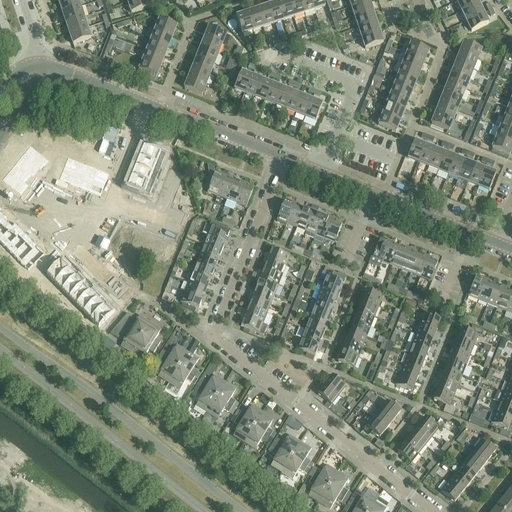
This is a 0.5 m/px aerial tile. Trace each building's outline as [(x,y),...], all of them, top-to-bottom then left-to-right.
[(77,0),(72,0),(59,4),(62,14),(80,9),(77,0)] [(145,0),(138,0),(127,4),(131,14),(149,8),(145,0)] [(287,0),(277,4),(283,22),(294,18),(287,0)] [(298,0),(288,0),(287,0),(294,18),(304,15),(298,0)] [(310,0),(298,0),(304,15),(314,11),(310,0)] [(322,0),(310,0),(314,11),(325,8),(322,0)] [(368,0),(348,0),(351,9),(369,3),(368,0)] [(475,0),(463,0),(456,3),(461,13),(478,5),(475,0)] [(369,3),(351,9),(354,19),(373,13),(369,3)] [(277,4),(267,7),(273,25),(283,22),(277,4)] [(478,5),(461,13),(466,23),(483,15),(478,5)] [(267,7),(257,10),(263,28),(273,25),(267,7)] [(80,9),(62,14),(66,25),(83,19),(80,9)] [(257,10),(247,14),(253,32),(263,28),(257,10)] [(373,13),(354,19),(358,29),(376,23),(373,13)] [(242,35),(253,32),(247,14),(236,17),(242,35)] [(483,15),(466,23),(471,33),(488,25),(483,15)] [(83,19),(66,25),(69,35),(87,29),(83,19)] [(159,20),(155,31),(172,38),(177,27),(159,20)] [(376,23),(358,29),(361,39),(379,33),(376,23)] [(209,28),(204,39),(222,46),(226,35),(209,28)] [(87,29),(69,35),(73,46),(91,40),(87,29)] [(172,38),(155,31),(151,41),(168,48),(172,38)] [(379,33),(361,39),(365,50),(383,44),(379,33)] [(204,39),(200,49),(218,56),(222,46),(204,39)] [(168,48),(151,41),(147,51),(164,58),(168,48)] [(114,42),(112,47),(125,53),(128,46),(118,42),(118,43),(114,42)] [(463,44),(459,54),(477,61),(481,51),(463,44)] [(410,45),(406,56),(424,63),(428,52),(410,45)] [(200,49),(196,59),(214,66),(218,56),(200,49)] [(164,58),(147,51),(143,61),(160,68),(164,58)] [(459,54),(455,65),(473,71),(477,61),(459,54)] [(424,63),(406,56),(402,65),(420,73),(424,63)] [(196,59),(192,69),(210,76),(214,66),(196,59)] [(160,68),(143,61),(139,71),(156,78),(160,68)] [(420,73),(402,65),(398,76),(416,83),(420,73)] [(455,65),(451,75),(469,82),(473,71),(455,65)] [(192,69),(189,79),(206,86),(210,76),(192,69)] [(234,90),(244,94),(252,77),(241,73),(234,90)] [(451,75),(447,85),(465,92),(469,82),(451,75)] [(416,83),(398,76),(394,86),(412,93),(416,83)] [(262,81),(252,77),(244,94),(254,98),(262,81)] [(202,96),(206,86),(189,79),(184,90),(202,96)] [(272,85),(262,81),(254,98),(265,103),(272,85)] [(282,89),(272,85),(265,103),(275,107),(282,89)] [(447,85),(443,95),(461,102),(465,92),(447,85)] [(412,93),(394,86),(390,96),(408,103),(412,93)] [(292,93),(282,89),(275,107),(285,111),(292,93)] [(302,97),(292,93),(285,111),(295,115),(302,97)] [(443,95),(439,105),(457,112),(461,102),(443,95)] [(408,103),(390,96),(386,106),(404,113),(408,103)] [(312,101),(302,97),(295,115),(305,119),(312,101)] [(323,105),(312,101),(305,119),(315,123),(323,105)] [(439,105),(435,115),(453,122),(457,112),(439,105)] [(404,113),(386,106),(382,116),(400,123),(404,113)] [(449,132),(453,122),(435,115),(431,125),(449,132)] [(400,123),(382,116),(378,126),(396,134),(400,123)] [(511,121),(504,119),(500,129),(511,133),(511,121)] [(511,133),(500,129),(496,139),(511,145),(511,133)] [(511,149),(511,145),(496,139),(492,149),(509,156),(511,149)] [(407,160),(418,164),(425,146),(414,142),(407,160)] [(435,150),(425,146),(418,164),(428,168),(435,150)] [(30,147),(22,156),(39,170),(41,172),(41,171),(49,162),(30,147)] [(143,147),(138,158),(161,167),(166,156),(143,147)] [(445,154),(435,150),(428,168),(438,172),(445,154)] [(455,158),(445,154),(438,172),(448,176),(455,158)] [(22,156),(16,164),(31,176),(31,177),(33,178),(39,170),(22,156)] [(59,181),(70,186),(79,163),(68,158),(59,181)] [(138,158),(135,167),(157,177),(161,167),(138,158)] [(465,162),(455,158),(448,176),(458,180),(465,162)] [(458,180),(455,187),(465,192),(468,184),(475,166),(465,162),(458,180)] [(79,163),(70,186),(79,189),(88,167),(79,163)] [(16,164),(9,172),(25,184),(31,177),(31,176),(16,164)] [(485,170),(475,166),(468,184),(478,188),(485,170)] [(88,167),(79,189),(89,193),(98,170),(88,167)] [(135,167),(131,177),(154,186),(157,177),(135,167)] [(98,170),(89,193),(100,198),(109,175),(98,170)] [(496,175),(485,170),(478,188),(488,192),(496,175)] [(9,172),(2,181),(21,197),(28,187),(29,187),(25,184),(9,172)] [(207,194),(217,198),(225,177),(221,175),(220,178),(214,175),(207,194)] [(131,177),(126,188),(149,197),(154,186),(131,177)] [(229,179),(225,177),(217,198),(227,201),(234,183),(228,181),(229,179)] [(227,201),(224,207),(234,211),(236,205),(244,184),(240,183),(239,185),(234,183),(227,201)] [(248,186),(244,184),(236,205),(246,209),(253,191),(247,189),(248,186)] [(277,221),(287,225),(295,205),(291,203),(290,206),(284,203),(277,221)] [(299,206),(295,205),(287,225),(296,229),(303,211),(298,209),(299,206)] [(309,213),(303,211),(296,229),(305,233),(314,212),(310,211),(309,213)] [(305,233),(304,236),(314,240),(322,219),(317,216),(318,214),(317,214),(314,212),(305,233)] [(314,240),(313,241),(323,245),(324,241),(333,220),(329,218),(328,221),(322,219),(314,240)] [(337,222),(333,220),(324,241),(334,245),(342,226),(336,224),(337,222)] [(5,221),(0,225),(0,240),(12,228),(5,222),(5,221)] [(12,228),(0,240),(0,244),(5,250),(22,232),(15,225),(12,228)] [(211,227),(207,237),(228,245),(229,241),(227,240),(229,234),(211,227)] [(22,232),(5,250),(12,257),(30,240),(22,232)] [(228,245),(207,237),(203,246),(221,254),(224,248),(226,249),(228,245)] [(30,240),(12,257),(19,264),(37,247),(30,240)] [(371,258),(368,264),(380,269),(382,264),(390,243),(386,241),(385,244),(380,241),(373,259),(371,258)] [(395,245),(390,243),(382,264),(392,268),(399,249),(394,247),(395,245)] [(221,254),(203,246),(200,256),(220,264),(222,260),(219,259),(221,254)] [(37,247),(19,264),(28,273),(45,255),(37,247)] [(404,251),(399,249),(392,268),(401,271),(409,251),(405,249),(404,251)] [(266,256),(265,260),(286,268),(290,258),(271,251),(269,257),(266,256)] [(414,252),(409,251),(401,271),(411,275),(418,257),(413,255),(414,252)] [(220,264),(200,256),(196,265),(214,273),(216,267),(219,268),(220,264)] [(423,259),(418,257),(411,275),(420,279),(428,258),(424,256),(423,259)] [(432,260),(428,258),(420,279),(430,283),(437,265),(431,262),(432,260)] [(63,259),(46,276),(54,284),(68,270),(68,271),(72,267),(71,267),(63,259)] [(286,268),(265,260),(263,264),(266,265),(264,270),(282,278),(286,268)] [(214,273),(196,265),(192,275),(213,283),(214,279),(212,278),(214,273)] [(68,270),(54,284),(61,292),(75,278),(75,277),(68,271),(68,270)] [(259,275),(257,279),(278,287),(282,278),(264,270),(261,276),(259,275)] [(75,278),(61,292),(68,299),(82,285),(83,285),(86,282),(86,281),(79,274),(78,274),(75,277),(75,278)] [(336,306),(338,300),(340,295),(342,296),(346,288),(343,287),(346,281),(327,274),(308,321),(329,330),(331,325),(328,324),(332,314),(335,315),(338,307),(336,306)] [(213,283),(192,275),(188,284),(206,292),(208,286),(211,287),(213,283)] [(278,287),(257,279),(256,283),(258,284),(256,289),(274,297),(278,287)] [(468,298),(478,302),(486,281),(482,280),(481,282),(475,280),(468,298)] [(490,283),(486,281),(478,302),(487,306),(495,287),(489,285),(490,283)] [(206,292),(188,284),(184,294),(205,302),(207,298),(204,297),(206,292)] [(82,285),(68,299),(75,306),(89,292),(83,285),(82,285)] [(500,290),(495,287),(487,306),(497,309),(505,289),(501,287),(500,290)] [(89,292),(75,306),(83,313),(100,296),(93,289),(93,288),(89,292)] [(251,294),(250,298),(270,306),(274,297),(256,289),(254,295),(251,294)] [(509,290),(505,289),(497,309),(506,313),(511,298),(511,294),(508,293),(509,290)] [(366,292),(362,303),(378,309),(382,299),(366,292)] [(205,302),(184,294),(180,304),(183,305),(195,310),(199,311),(201,305),(203,306),(205,302)] [(100,296),(83,313),(90,321),(107,303),(100,296)] [(107,303),(90,321),(98,329),(116,312),(121,307),(112,298),(107,303)] [(270,306),(250,298),(248,302),(251,303),(248,308),(267,316),(270,306)] [(362,303),(358,313),(374,319),(378,309),(362,303)] [(183,305),(181,308),(194,313),(195,310),(183,305)] [(244,313),(242,317),(263,325),(267,316),(248,308),(246,314),(244,313)] [(358,313),(354,323),(370,329),(374,319),(358,313)] [(424,315),(419,326),(436,332),(440,322),(424,315)] [(127,316),(119,325),(141,339),(150,324),(139,317),(133,327),(131,325),(134,320),(127,316)] [(242,317),(240,321),(243,322),(241,328),(264,337),(267,327),(263,325),(242,317)] [(329,330),(308,321),(304,331),(323,338),(325,333),(327,334),(329,330)] [(354,323),(350,332),(366,339),(372,341),(376,331),(370,329),(354,323)] [(150,324),(141,339),(157,349),(160,344),(155,341),(161,331),(150,324)] [(120,348),(131,355),(141,339),(119,325),(110,335),(120,342),(124,336),(126,338),(120,348)] [(436,332),(419,326),(415,336),(432,342),(436,332)] [(461,330),(457,341),(474,347),(478,337),(481,338),(483,333),(472,329),(470,334),(461,330)] [(323,338),(304,331),(301,340),(321,349),(323,344),(321,343),(323,338)] [(350,332),(346,343),(362,349),(366,339),(350,332)] [(415,336),(411,346),(428,353),(432,342),(415,336)] [(106,339),(101,345),(110,353),(116,346),(106,339)] [(141,339),(131,355),(142,361),(149,351),(153,354),(157,349),(141,339)] [(321,349),(301,340),(297,350),(315,357),(317,352),(320,353),(321,349)] [(457,341),(453,351),(470,357),(474,347),(457,341)] [(195,342),(188,354),(192,357),(200,345),(195,342)] [(346,343),(342,353),(358,359),(362,349),(346,343)] [(411,346),(407,356),(424,362),(428,353),(411,346)] [(166,354),(162,359),(178,369),(188,354),(177,347),(171,357),(166,354)] [(453,351),(449,361),(466,367),(470,357),(453,351)] [(358,359),(342,353),(337,363),(354,370),(358,359)] [(188,354),(178,369),(194,379),(198,374),(193,371),(199,361),(192,357),(188,354)] [(424,362),(407,356),(403,366),(420,372),(424,362)] [(158,378),(169,384),(178,369),(162,359),(159,365),(164,368),(158,378)] [(449,361),(445,371),(462,377),(466,367),(449,361)] [(372,366),(369,374),(374,376),(378,367),(374,365),(373,366),(372,366)] [(420,372),(403,366),(399,376),(416,382),(420,372)] [(178,369),(169,384),(180,391),(186,381),(191,384),(194,379),(178,369)] [(445,371),(441,381),(458,388),(462,377),(445,371)] [(205,374),(201,379),(207,382),(210,377),(205,374)] [(416,382),(399,376),(395,386),(412,393),(416,382)] [(203,384),(200,389),(216,399),(225,384),(214,377),(208,387),(203,384)] [(332,377),(325,386),(338,397),(346,388),(332,377)] [(441,381),(437,391),(454,398),(458,388),(441,381)] [(225,384),(216,399),(232,409),(235,404),(230,401),(236,391),(225,384)] [(511,385),(507,384),(503,394),(511,397),(511,385)] [(338,397),(325,386),(318,395),(331,406),(338,397)] [(195,408),(206,414),(216,399),(200,389),(196,395),(201,398),(195,408)] [(454,398),(437,391),(433,401),(449,408),(454,398)] [(511,397),(503,394),(499,404),(511,409),(511,397)] [(216,399),(206,414),(217,421),(224,411),(228,414),(232,409),(216,399)] [(271,402),(267,407),(272,411),(276,406),(271,402)] [(386,402),(379,411),(393,422),(400,413),(386,402)] [(511,419),(511,409),(499,404),(495,414),(511,421),(511,419)] [(241,414),(237,419),(253,429),(263,414),(252,407),(246,417),(241,414)] [(393,422),(379,411),(372,419),(386,430),(393,422)] [(263,414),(253,429),(269,439),(273,433),(268,430),(274,421),(263,414)] [(511,421),(495,414),(491,425),(507,431),(511,421)] [(290,416),(285,424),(299,431),(301,427),(294,422),(295,420),(290,416)] [(233,437),(244,444),(253,429),(237,419),(234,425),(239,428),(233,437)] [(386,430),(372,419),(365,428),(379,439),(386,430)] [(425,419),(418,428),(432,439),(439,430),(425,419)] [(418,428),(411,436),(425,447),(432,439),(418,428)] [(253,429),(244,444),(255,451),(261,441),(266,444),(269,439),(253,429)] [(411,436),(404,445),(418,456),(425,447),(411,436)] [(278,444),(275,449),(291,459),(300,444),(289,437),(283,447),(278,444)] [(481,442),(474,450),(488,461),(495,453),(481,442)] [(311,450),(300,444),(291,459),(310,470),(310,471),(313,465),(305,460),(311,450)] [(418,456),(404,445),(397,453),(411,465),(418,456)] [(270,467),(281,474),(291,459),(275,449),(271,454),(276,457),(270,467)] [(488,461),(474,450),(468,459),(481,470),(488,461)] [(310,470),(291,459),(281,474),(292,481),(299,471),(303,474),(304,474),(306,476),(310,470)] [(481,470),(468,459),(461,467),(475,478),(481,470)] [(309,477),(312,479),(328,489),(338,474),(327,467),(320,477),(316,474),(315,474),(313,472),(309,477)] [(475,478),(461,467),(454,476),(468,487),(475,478)] [(338,474),(328,489),(344,499),(348,493),(343,490),(349,480),(338,474)] [(468,487),(454,476),(447,484),(461,495),(468,487)] [(308,497),(319,504),(328,489),(312,479),(309,484),(314,487),(308,497)] [(461,495),(447,484),(440,493),(454,504),(461,495)] [(328,489),(319,504),(330,511),(336,501),(341,504),(344,499),(328,489)] [(355,493),(346,507),(355,511),(369,511),(375,503),(364,496),(363,498),(355,493)] [(511,511),(511,505),(504,499),(497,508),(501,511),(511,511)] [(385,511),(386,510),(375,503),(369,511),(385,511)]
